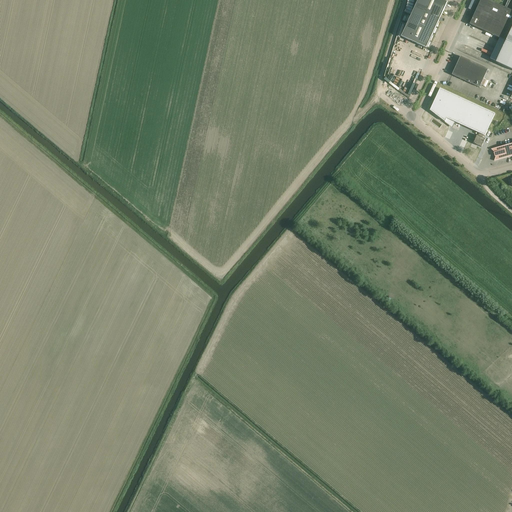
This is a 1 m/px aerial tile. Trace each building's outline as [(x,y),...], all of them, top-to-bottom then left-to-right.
[(447,2),(443,0),(442,0),(418,0),(401,37),(426,48),(447,2)] [(480,0),(470,24),(492,35),(501,39),(506,41),(511,28),(511,10),(507,8),(510,0),(508,0),(505,8),(488,0),(480,0)] [(511,28),(506,41),(501,39),(492,58),(491,58),(490,59),(496,62),(496,63),(511,70),(511,28)] [(480,88),(488,69),(460,57),(452,75),(480,88)] [(481,147),(484,143),(485,139),(484,139),(495,114),(440,89),(430,111),(450,126),(452,121),(479,133),(478,136),(477,135),(473,144),(481,147)] [(511,143),(491,149),(495,152),(496,157),(494,161),(511,156),(511,143)]
